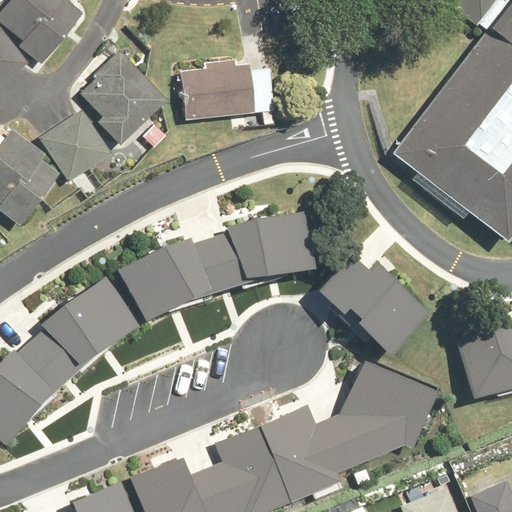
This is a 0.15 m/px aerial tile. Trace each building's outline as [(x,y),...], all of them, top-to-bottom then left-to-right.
[(87,8),(76,0),(13,0),(1,15),(26,35),(22,40),(45,59),(87,8)] [(511,231),(511,0),(508,0),(487,28),(389,154),(503,243),(511,231)] [(495,0),(479,22),(487,28),(508,0),(495,0)] [(0,84),(29,62),(0,24),(0,84)] [(168,98),(120,52),(81,91),(104,114),(98,120),(122,144),(168,98)] [(249,63),(182,71),(188,121),(255,113),(249,63)] [(112,151),(83,108),(41,136),(70,180),(112,151)] [(48,153),(13,128),(0,145),(0,198),(4,202),(0,206),(0,210),(22,226),(60,174),(42,161),(48,153)] [(0,363),(0,437),(6,442),(41,403),(98,353),(145,320),(248,282),(248,276),(320,266),(307,211),(227,224),(228,230),(193,241),(192,236),(121,269),(43,323),(45,326),(20,352),(13,348),(0,363)] [(368,270),(351,254),(320,287),(392,353),(430,312),(375,262),(368,270)] [(511,388),(511,325),(458,340),(475,399),(511,388)] [(309,405),(48,511),(266,511),(340,481),(339,473),(404,444),(416,448),(442,392),(368,361),(340,413),(317,422),(309,405)] [(450,511),(440,484),(392,502),(396,511),(450,511)] [(505,485),(467,498),(471,511),(511,511),(511,500),(511,501),(505,485)]
